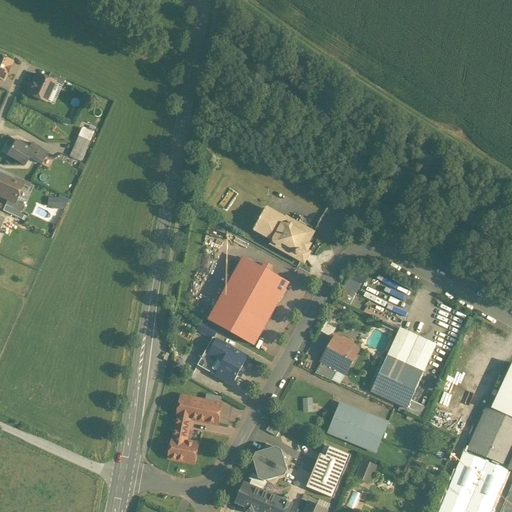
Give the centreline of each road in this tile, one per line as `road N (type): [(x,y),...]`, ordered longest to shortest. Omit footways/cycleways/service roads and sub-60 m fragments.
road 1 (secondary): [(121,478),(206,0)]
road 2 (residential): [(195,490),(225,466),(338,265),(356,250),(392,255),(511,320)]
road 3 (residential): [(121,478),(0,425)]
